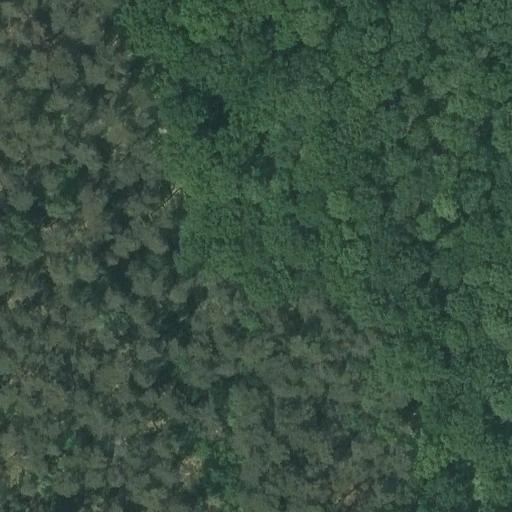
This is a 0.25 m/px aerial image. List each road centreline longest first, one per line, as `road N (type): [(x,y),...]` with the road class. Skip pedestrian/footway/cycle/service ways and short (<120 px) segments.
road 1 (track): [(132,0),(227,435)]
road 2 (track): [(227,435),(0,461)]
road 3 (track): [(152,86),(254,0)]
